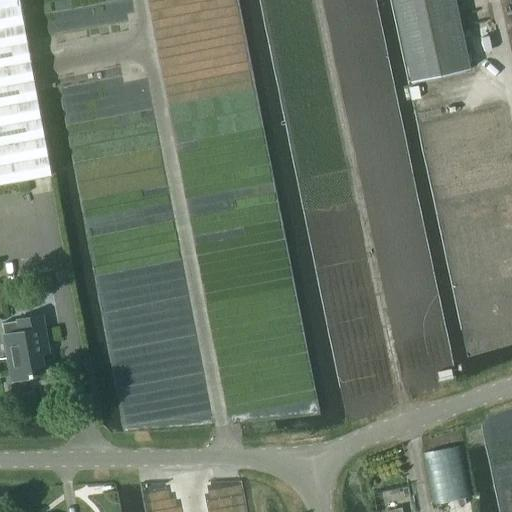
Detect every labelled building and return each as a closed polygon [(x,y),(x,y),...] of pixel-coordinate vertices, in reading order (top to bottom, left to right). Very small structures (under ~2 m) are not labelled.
[(393,0),(411,82),(469,69),(453,0),(393,0)] [(19,3),(0,7),(0,184),(48,176),(51,176),(35,91),(19,3)] [(407,88),(410,101),(420,99),(417,86),(407,88)] [(43,371),(40,355),(48,354),(41,316),(18,321),(2,323),(4,335),(12,381),(32,377),(31,373),(43,371)] [(436,373),(438,382),(451,379),(449,369),(436,373)]
